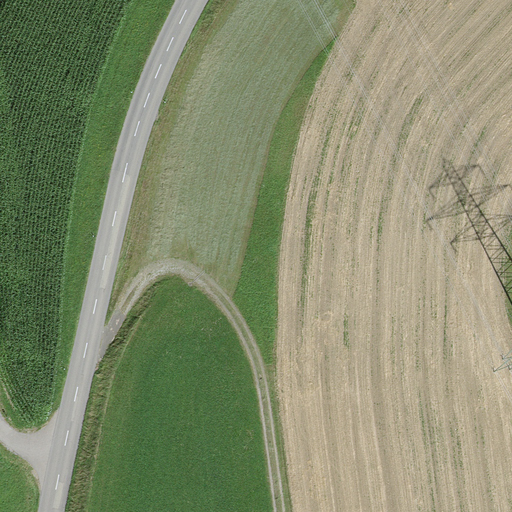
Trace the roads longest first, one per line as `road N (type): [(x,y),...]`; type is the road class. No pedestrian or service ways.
road 1 (tertiary): [(50,511),(139,118),(188,0)]
road 2 (track): [(277,511),(253,354),(216,290),(195,273),(168,267),(149,274),(84,352)]
